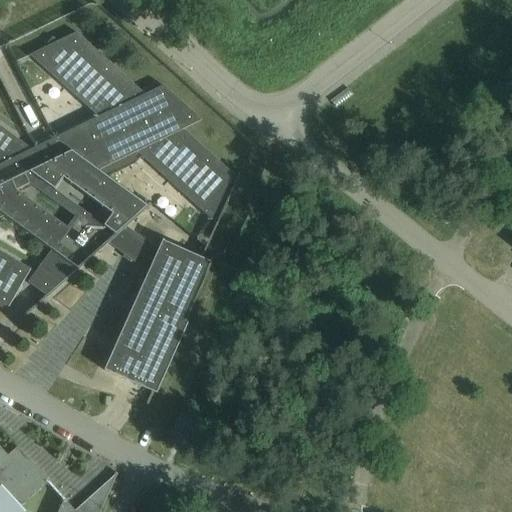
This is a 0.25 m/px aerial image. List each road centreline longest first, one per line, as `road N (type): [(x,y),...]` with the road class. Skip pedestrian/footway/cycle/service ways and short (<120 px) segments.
road 1 (residential): [(0,382),(142,465),(264,511)]
road 2 (unclassified): [(449,264),(378,406),(358,511)]
road 3 (unclassified): [(449,264),(269,119)]
road 4 (unclassified): [(269,119),(428,0)]
road 5 (unclassified): [(131,0),(269,119)]
